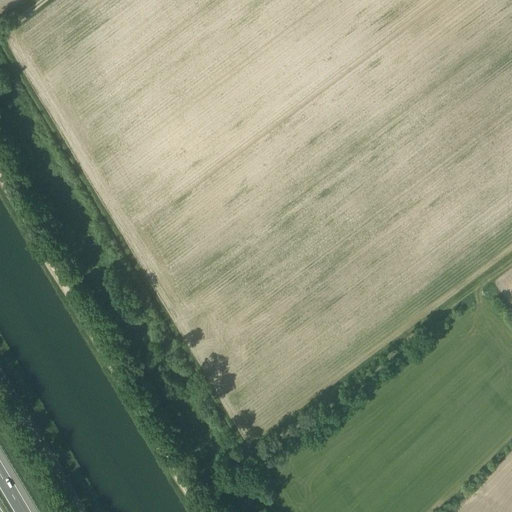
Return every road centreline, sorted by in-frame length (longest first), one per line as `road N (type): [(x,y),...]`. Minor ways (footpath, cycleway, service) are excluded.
road 1 (track): [(511,261),(279,437),(185,492)]
road 2 (track): [(0,183),(196,511)]
road 3 (unclassified): [(92,511),(0,355)]
